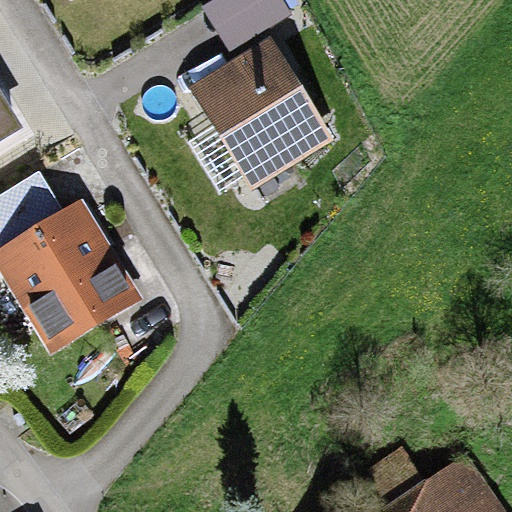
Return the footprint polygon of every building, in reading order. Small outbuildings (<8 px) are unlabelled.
[(217,0),(204,9),(230,51),(289,15),(279,0),(217,0)] [(198,93),(252,182),(322,139),(268,50),(198,93)] [(0,137),(13,129),(0,107),(0,137)] [(34,175),(0,195),(0,262),(54,351),(135,301),(77,207),(61,217),(34,175)] [(443,511),(402,452),(361,480),(383,511),(443,511)]
